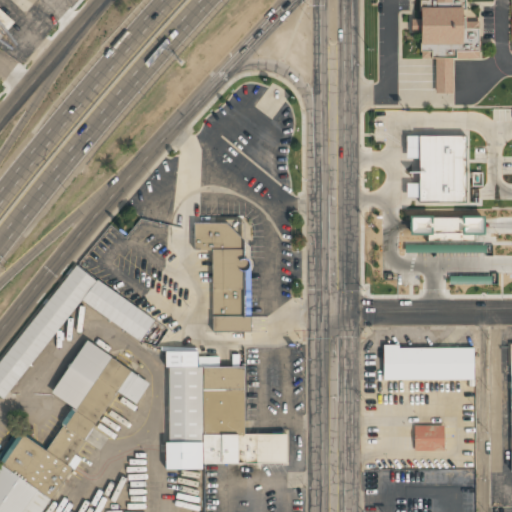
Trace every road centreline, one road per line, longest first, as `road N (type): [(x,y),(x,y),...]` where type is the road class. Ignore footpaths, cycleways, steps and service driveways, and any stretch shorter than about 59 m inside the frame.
road 1 (secondary): [(333,511),(329,0)]
road 2 (secondary): [(0,345),(130,179),(290,0)]
road 3 (motorway): [(0,253),(208,0)]
road 4 (motorway): [(161,0),(0,198)]
road 5 (motorway): [(111,0),(0,168)]
road 6 (residential): [(511,310),(333,311)]
road 7 (motorway): [(0,292),(130,179)]
road 8 (secondary): [(106,0),(0,124)]
road 9 (secondary): [(227,70),(267,62),(286,69),(330,134)]
